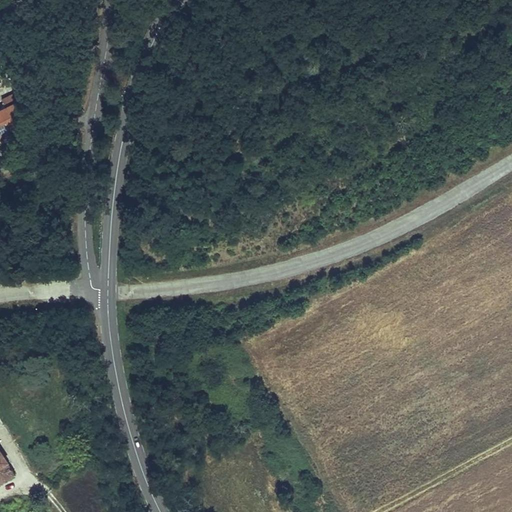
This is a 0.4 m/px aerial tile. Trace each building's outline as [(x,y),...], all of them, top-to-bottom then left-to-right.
[(25,79),(15,57),(3,61),(13,84),(25,79)] [(2,107),(5,114),(17,110),(14,102),(2,107)] [(21,108),(17,110),(24,128),(29,126),(21,108)] [(5,114),(0,116),(0,137),(24,128),(17,110),(5,114)] [(0,483),(15,475),(7,463),(2,466),(0,462),(0,483)]
